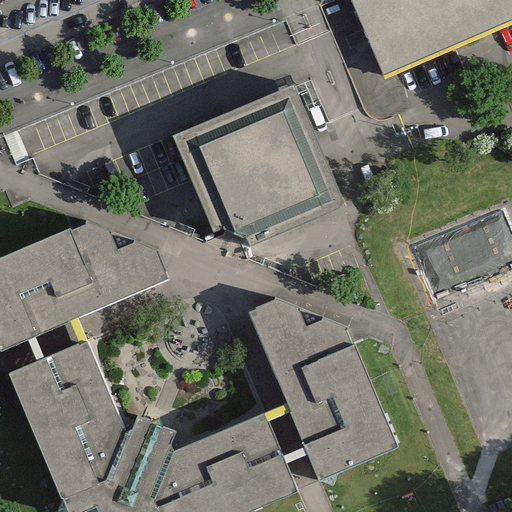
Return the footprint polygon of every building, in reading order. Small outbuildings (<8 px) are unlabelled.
[(511,0),(344,0),(378,79),(511,21),(511,0)] [(292,78),(173,130),(229,257),(348,205),(292,78)] [(0,252),(0,346),(78,315),(168,278),(157,247),(88,218),(0,252)] [(277,297),(248,310),(287,400),(321,480),(399,446),(349,322),(277,297)] [(87,339),(5,369),(64,511),(254,511),(300,493),(264,409),(170,448),(177,429),(133,411),(124,428),(87,339)]
